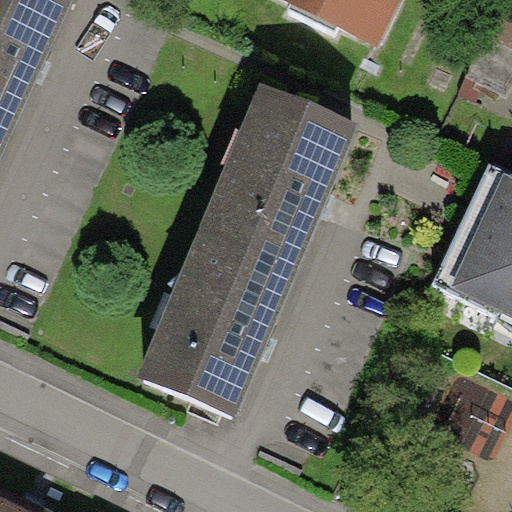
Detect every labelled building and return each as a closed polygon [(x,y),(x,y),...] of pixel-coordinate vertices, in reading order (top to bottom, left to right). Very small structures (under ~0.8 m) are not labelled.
[(70,0),(0,0),(0,137),(7,140),(70,0)] [(279,0),(295,8),(292,15),(339,39),(343,29),(377,45),(399,0),(279,0)] [(511,3),(504,0),(465,78),(507,99),(511,91),(511,3)] [(354,132),(267,96),(250,138),(260,142),(235,202),(224,197),(207,237),(294,274),(354,132)] [(511,178),(492,169),(433,289),(511,327),(511,178)] [(294,274),(207,237),(189,280),(200,284),(174,345),(165,341),(147,383),(234,419),(294,274)] [(39,511),(0,493),(0,511),(39,511)]
